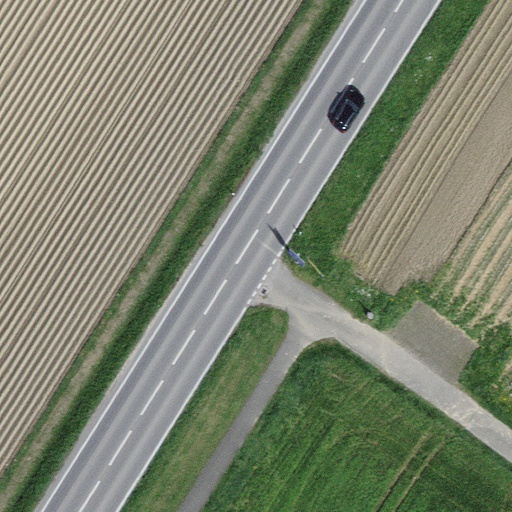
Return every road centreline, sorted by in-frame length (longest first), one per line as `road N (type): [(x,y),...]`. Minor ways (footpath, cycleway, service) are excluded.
road 1 (primary): [(76,511),(395,0)]
road 2 (track): [(511,445),(236,254)]
